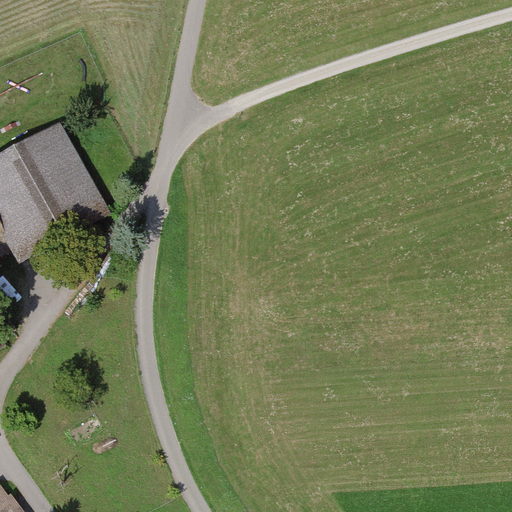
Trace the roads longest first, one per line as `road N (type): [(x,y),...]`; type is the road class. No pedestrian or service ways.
road 1 (track): [(511,15),(176,129)]
road 2 (track): [(176,129),(204,0)]
